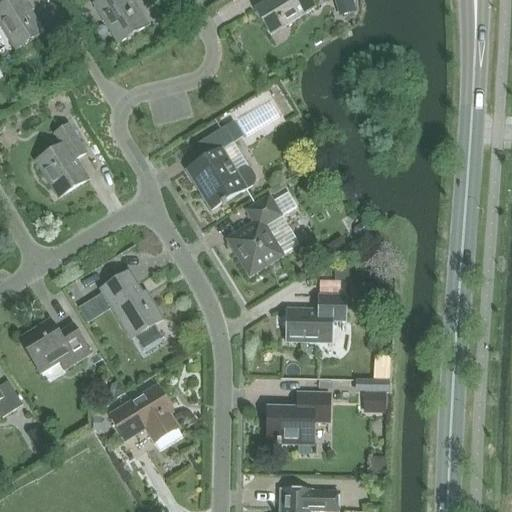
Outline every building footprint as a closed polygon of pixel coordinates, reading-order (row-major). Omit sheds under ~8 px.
[(0,0),(0,27),(14,50),(42,33),(21,0),(0,0)] [(115,43),(146,25),(130,0),(98,0),(91,5),(115,43)] [(308,0),(264,0),(251,9),(265,30),(280,20),(284,26),(313,8),(308,0)] [(56,200),(87,181),(74,161),(85,155),(67,126),(52,135),(60,148),(34,164),(56,200)] [(241,170),(234,174),(220,152),(232,144),(222,129),(195,146),(204,160),(185,172),(211,213),(221,207),(222,208),(226,205),(225,204),(252,187),(254,185),(255,182),(254,178),(250,172),(248,170),(245,169),(241,170)] [(287,196),(273,205),(269,197),(245,212),(254,226),(229,242),(250,275),(298,245),(281,217),(295,208),(287,196)] [(128,341),(161,321),(151,304),(148,306),(128,273),(98,291),(128,341)] [(345,323),(346,298),(317,298),(317,312),(286,311),(285,312),(285,343),(332,344),(333,323),(345,323)] [(90,303),(78,310),(87,325),(99,318),(90,303)] [(17,342),(39,378),(58,367),(61,371),(88,355),(70,327),(56,335),(51,327),(41,333),(38,329),(17,342)] [(368,398),(387,399),(388,382),(369,381),(368,398)] [(0,419),(20,406),(6,384),(0,387),(0,419)] [(152,444),(176,429),(167,415),(171,413),(155,387),(107,417),(123,443),(144,431),(152,444)] [(267,446),(314,446),(314,426),(330,426),(331,397),(297,397),(297,411),(269,410),(267,446)] [(385,462),(385,447),(373,448),(373,463),(385,462)] [(336,511),(337,494),(278,494),(278,511),(336,511)]
